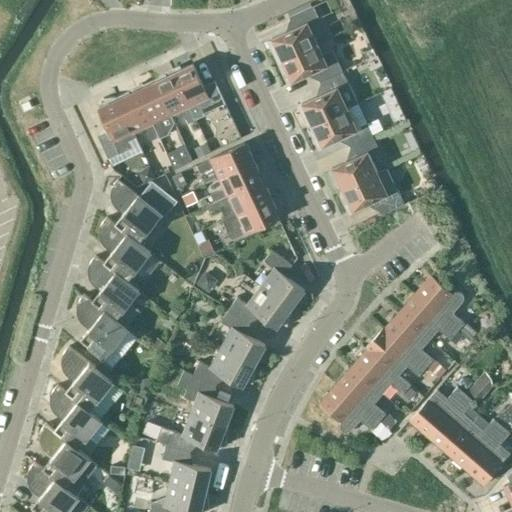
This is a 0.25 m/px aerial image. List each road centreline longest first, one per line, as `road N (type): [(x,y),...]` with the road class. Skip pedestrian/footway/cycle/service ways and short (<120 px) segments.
road 1 (residential): [(0,477),(80,208),(85,163),(56,110),(54,65),(84,28),(114,17),(203,24),(232,39),(350,278)]
road 2 (residential): [(253,475),(350,278)]
road 3 (residential): [(379,511),(253,475)]
